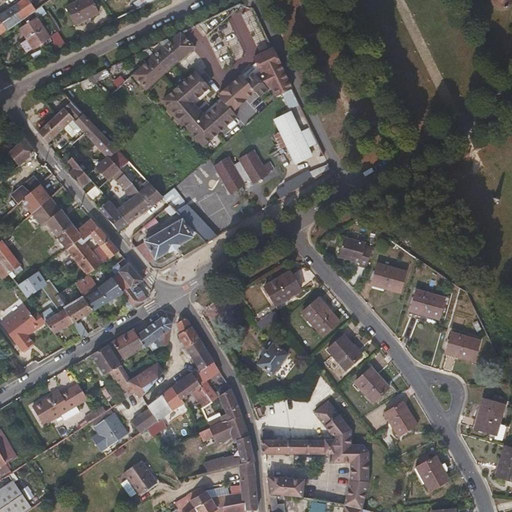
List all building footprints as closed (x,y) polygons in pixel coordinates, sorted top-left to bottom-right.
[(7,30),(35,9),(29,0),(21,0),(0,14),(0,33),(6,30),(7,30)] [(98,13),(91,0),(79,0),(66,6),(75,24),(98,13)] [(489,0),(490,1),(492,5),(494,7),(496,8),(499,9),(503,9),(507,6),(509,4),(511,2),(511,0),(489,0)] [(215,28),(242,4),(238,3),(237,4),(182,31),(194,46),(215,28)] [(271,45),(254,11),(253,8),(240,14),(258,51),(271,45)] [(49,38),(37,18),(20,28),(27,39),(21,43),(26,52),(49,38)] [(244,55),(228,21),(215,28),(216,31),(208,44),(221,69),(232,63),(233,60),(244,55)] [(66,44),(58,31),(52,35),(55,49),(66,44)] [(194,46),(182,31),(174,36),(165,45),(179,59),(194,46)] [(179,59),(165,45),(152,56),(166,71),(179,59)] [(208,87),(194,72),(163,100),(202,145),(236,116),(232,111),(254,91),(258,96),(267,89),(268,90),(273,87),(276,96),(292,88),(272,48),(253,57),(265,81),(263,83),(253,73),(245,80),(244,79),(245,78),(244,77),(243,78),(241,75),(217,95),(222,101),(195,125),(193,122),(199,117),(188,105),(208,87)] [(145,90),(166,71),(152,56),(131,74),(145,90)] [(94,83),(109,75),(106,69),(88,77),(94,83)] [(100,114),(74,86),(65,95),(91,122),(100,114)] [(299,103),(294,91),(284,96),(289,108),(299,103)] [(91,122),(65,95),(63,93),(58,96),(62,101),(65,98),(71,107),(69,108),(78,118),(74,121),(84,132),(93,124),(91,122)] [(71,107),(65,98),(62,101),(69,108),(71,107)] [(47,143),(74,118),(63,107),(37,132),(47,143)] [(299,131),(290,112),(274,120),(280,132),(278,133),(277,133),(274,135),(280,147),(286,144),(301,134),(299,131)] [(103,135),(93,124),(84,132),(95,144),(103,135)] [(301,134),(312,128),(310,125),(299,131),(301,134)] [(318,141),(312,128),(301,134),(307,146),(318,141)] [(307,146),(301,134),(286,144),(295,162),(311,154),(307,146)] [(117,149),(109,140),(103,135),(95,144),(107,157),(117,149)] [(34,152),(24,139),(7,153),(19,165),(34,152)] [(134,166),(117,149),(107,157),(119,169),(124,164),(127,166),(128,167),(130,169),(134,166)] [(267,176),(266,173),(272,169),(268,161),(261,166),(258,160),(252,150),(237,159),(239,162),(233,165),(228,157),(213,166),(222,181),(229,194),(241,188),(245,186),(243,183),(249,179),(253,185),(267,176)] [(86,175),(68,153),(60,159),(65,165),(69,162),(73,168),(68,173),(81,188),(84,185),(91,179),(86,175)] [(119,169),(107,157),(96,166),(108,179),(112,175),(119,169)] [(313,180),(331,169),(328,163),(309,173),(313,180)] [(108,179),(96,166),(86,175),(91,179),(94,183),(98,187),(108,179)] [(124,174),(119,169),(112,175),(116,180),(124,174)] [(299,188),(313,180),(309,173),(308,171),(294,180),(299,188)] [(131,182),(124,174),(116,180),(123,188),(131,182)] [(40,184),(34,176),(23,185),(29,193),(40,184)] [(88,189),(94,183),(91,179),(84,185),(88,189)] [(163,196),(147,180),(142,185),(145,187),(139,192),(150,206),(163,196)] [(139,192),(131,182),(123,188),(130,199),(139,192)] [(32,213),(50,197),(40,184),(29,193),(21,200),(32,213)] [(21,200),(29,193),(23,185),(11,195),(17,203),(21,200)] [(100,195),(93,188),(86,193),(93,201),(96,198),(100,195)] [(185,203),(174,188),(163,196),(170,204),(175,209),(185,203)] [(127,224),(150,206),(139,192),(130,199),(116,210),(127,224)] [(77,231),(50,197),(32,213),(26,218),(36,231),(46,223),(66,249),(82,238),(83,240),(90,234),(98,227),(91,219),(77,231)] [(116,210),(109,200),(99,208),(118,231),(127,224),(116,210)] [(217,236),(185,203),(175,209),(176,210),(182,217),(196,233),(205,243),(217,236)] [(175,209),(170,204),(164,208),(170,214),(176,210),(175,209)] [(178,244),(192,236),(191,235),(196,233),(182,217),(144,241),(155,258),(168,250),(169,251),(179,245),(178,244)] [(147,226),(156,220),(153,217),(145,224),(147,226)] [(21,265),(8,248),(18,239),(16,236),(23,229),(19,224),(0,240),(0,262),(9,273),(21,265)] [(108,239),(98,227),(90,234),(99,246),(108,239)] [(368,267),(373,246),(366,244),(367,242),(344,236),(339,256),(360,261),(359,265),(368,267)] [(76,261),(92,250),(83,240),(82,238),(66,249),(76,261)] [(118,251),(108,239),(99,246),(109,258),(118,251)] [(155,258),(144,241),(135,247),(147,262),(155,258)] [(101,264),(92,250),(76,261),(86,275),(101,264)] [(142,280),(124,258),(116,263),(121,269),(115,274),(133,293),(139,289),(136,284),(142,280)] [(402,291),(407,270),(379,262),(373,283),(402,291)] [(302,289),(291,270),(266,285),(277,304),(302,289)] [(45,283),(37,271),(17,285),(26,296),(45,283)] [(133,293),(115,274),(98,288),(98,289),(95,291),(86,275),(75,282),(84,297),(92,310),(122,292),(128,301),(124,304),(128,309),(140,302),(133,293)] [(75,300),(67,288),(61,291),(69,304),(75,300)] [(440,318),(446,297),(417,288),(411,309),(440,318)] [(147,298),(139,289),(133,293),(140,302),(147,298)] [(69,304),(61,291),(54,296),(63,310),(71,305),(69,304)] [(76,320),(92,310),(84,297),(71,305),(63,310),(61,311),(72,322),(76,320)] [(341,320),(320,297),(303,311),(324,335),(341,320)] [(27,335),(40,325),(32,315),(24,305),(1,323),(23,351),(29,346),(23,338),(27,335)] [(54,315),(50,308),(40,315),(45,321),(54,315)] [(258,322),(272,313),(269,308),(255,317),(258,322)] [(262,327),(279,316),(276,310),(272,313),(258,322),(262,327)] [(45,321),(40,315),(37,311),(32,315),(40,325),(45,321)] [(72,322),(61,311),(54,315),(45,321),(54,333),(72,322)] [(169,347),(172,323),(171,321),(167,317),(163,316),(138,334),(135,328),(113,341),(125,359),(149,344),(159,337),(163,343),(164,346),(169,347)] [(193,325),(187,317),(186,316),(178,322),(181,333),(186,330),(193,325)] [(87,333),(81,324),(79,324),(76,320),(72,322),(81,337),(87,333)] [(201,338),(193,325),(186,330),(181,333),(179,333),(187,348),(201,338)] [(476,361),(482,340),(454,331),(447,352),(476,361)] [(347,369),(363,354),(346,334),(329,349),(347,369)] [(33,343),(27,335),(23,338),(29,346),(33,343)] [(153,350),(163,343),(159,337),(149,344),(153,350)] [(192,356),(206,346),(201,338),(187,348),(192,356)] [(273,375),(290,353),(274,342),(269,349),(263,356),(258,363),(273,375)] [(136,391),(130,380),(131,380),(109,344),(91,354),(106,375),(111,372),(127,398),(136,391)] [(197,363),(210,352),(206,346),(192,356),(196,361),(197,363)] [(224,374),(210,352),(197,363),(199,367),(200,368),(209,378),(215,374),(218,378),(221,376),(224,374)] [(143,396),(164,370),(165,365),(163,362),(160,364),(159,362),(131,380),(130,380),(136,391),(141,398),(143,396)] [(390,386),(372,367),(356,381),(374,401),(390,386)] [(205,381),(207,380),(209,378),(200,368),(194,373),(201,384),(205,381)] [(187,394),(199,386),(201,389),(204,387),(201,384),(194,373),(193,372),(173,386),(184,400),(189,397),(187,394)] [(216,389),(212,383),(207,380),(205,381),(210,384),(215,391),(216,389)] [(215,391),(210,384),(205,381),(201,384),(204,387),(207,392),(214,401),(219,397),(215,391)] [(88,397),(84,390),(83,390),(84,390),(79,382),(69,388),(78,404),(88,397)] [(226,392),(232,388),(229,383),(223,387),(226,392)] [(117,395),(110,384),(102,389),(109,400),(117,395)] [(173,410),(186,402),(184,400),(173,386),(164,393),(148,405),(150,408),(159,421),(165,431),(165,432),(166,432),(169,430),(162,418),(173,410)] [(77,404),(78,404),(69,388),(62,392),(60,389),(33,406),(44,424),(62,413),(77,404)] [(212,427),(242,415),(239,406),(232,388),(226,392),(223,394),(220,396),(228,413),(222,415),(221,412),(208,419),(212,427)] [(214,401),(207,392),(199,398),(205,406),(214,401)] [(501,423),(507,403),(485,397),(476,428),(498,434),(501,423)] [(419,424),(405,401),(386,412),(400,435),(419,424)] [(371,485),(372,453),(366,446),(355,446),(354,431),(331,403),(318,413),(337,438),(337,440),(337,453),(338,463),(355,463),(355,480),(346,505),(362,509),(371,485)] [(66,420),(81,410),(77,404),(62,413),(66,420)] [(99,415),(105,411),(102,407),(96,410),(99,415)] [(159,421),(150,408),(142,414),(150,427),(159,421)] [(129,432),(115,412),(112,414),(108,409),(105,411),(99,415),(94,419),(97,424),(95,426),(99,431),(94,435),(93,439),(100,449),(104,448),(109,445),(109,446),(129,432)] [(94,419),(99,415),(96,410),(89,415),(92,420),(94,419)] [(150,427),(142,414),(133,420),(141,432),(150,427)] [(236,434),(246,425),(242,415),(212,427),(207,429),(200,432),(202,436),(205,440),(214,436),(218,442),(236,434)] [(504,440),(508,424),(501,423),(498,434),(496,438),(504,440)] [(250,435),(249,433),(246,425),(236,434),(238,439),(250,435)] [(23,465),(1,429),(0,429),(0,451),(12,471),(23,465)] [(330,453),(330,440),(275,439),(275,430),(264,430),(264,439),(262,439),(263,453),(330,453)] [(256,460),(250,435),(238,439),(242,457),(235,459),(237,465),(242,464),(254,460),(256,460)] [(511,479),(511,447),(506,446),(498,476),(511,479)] [(123,447),(114,452),(117,458),(126,453),(123,447)] [(12,471),(0,451),(0,475),(1,479),(2,479),(10,473),(12,471)] [(451,479),(437,455),(415,468),(421,479),(425,477),(431,490),(451,479)] [(237,465),(235,459),(234,456),(226,458),(228,467),(237,465)] [(226,458),(225,457),(205,463),(208,472),(228,467),(226,458)] [(158,482),(143,460),(125,472),(130,479),(138,492),(140,495),(158,482)] [(256,473),(254,460),(242,464),(242,479),(256,473)] [(258,495),(256,473),(242,479),(243,484),(243,486),(244,495),(258,495)] [(304,498),(306,480),(269,477),(271,495),(279,496),(304,498)] [(132,497),(138,492),(130,479),(124,484),(132,497)] [(226,505),(244,502),(244,495),(243,486),(243,484),(235,485),(235,493),(213,498),(218,508),(226,505)] [(205,493),(202,487),(189,495),(192,500),(205,493)] [(198,506),(213,498),(208,491),(205,493),(192,500),(196,507),(198,506)] [(192,500),(189,495),(176,502),(180,508),(182,511),(186,511),(196,507),(192,500)] [(259,509),(258,495),(244,495),(244,502),(246,510),(257,510),(259,509)] [(280,503),(279,496),(271,495),(272,504),(280,503)] [(210,511),(218,508),(213,498),(198,506),(200,511),(210,511)] [(246,511),(246,510),(244,502),(226,505),(227,511),(246,511)] [(325,511),(326,504),(312,502),(310,511),(325,511)] [(287,511),(286,503),(280,503),(272,504),(273,511),(275,511),(284,511),(287,511)]
